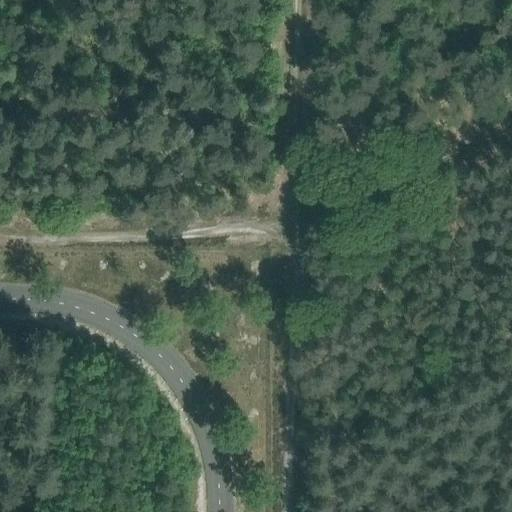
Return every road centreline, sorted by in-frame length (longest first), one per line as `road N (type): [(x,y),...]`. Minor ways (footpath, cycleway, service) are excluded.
road 1 (unclassified): [(221,511),(217,464),(202,426),(155,349),(71,307),(0,298)]
road 2 (track): [(0,231),(295,226)]
road 3 (track): [(295,226),(296,511)]
road 4 (track): [(511,139),(295,226)]
road 5 (track): [(295,226),(302,0)]
